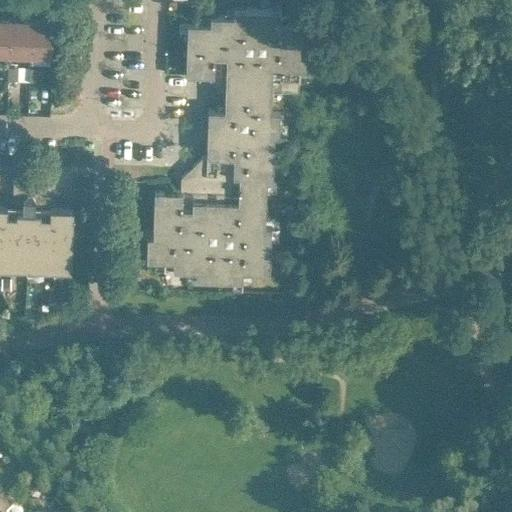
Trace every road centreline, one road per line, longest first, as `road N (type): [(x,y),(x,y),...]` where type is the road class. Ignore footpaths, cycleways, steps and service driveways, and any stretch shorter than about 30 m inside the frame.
road 1 (residential): [(156,0),(154,128),(83,126)]
road 2 (residential): [(83,126),(85,0)]
